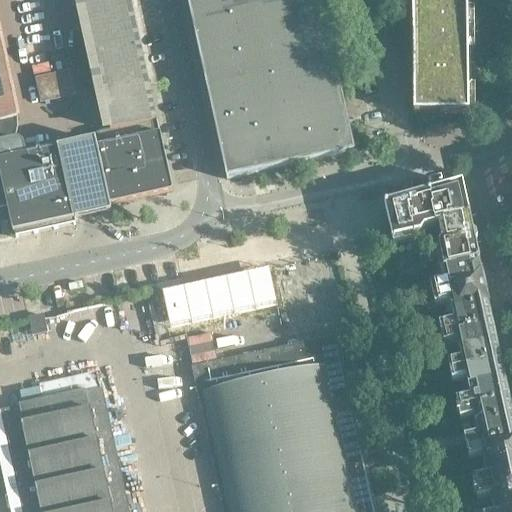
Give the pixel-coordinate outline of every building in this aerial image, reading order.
[(354,152),(320,0),(186,0),(191,20),(193,20),(199,46),(197,46),(226,181),(354,152)] [(468,35),(467,0),(412,0),(413,36),(468,35)] [(469,115),(468,35),(413,36),(414,115),(469,115)] [(107,207),(95,149),(94,142),(59,150),(57,143),(26,150),(24,145),(23,143),(21,142),(19,141),(16,141),(14,141),(16,132),(17,128),(17,118),(0,41),(0,169),(15,239),(75,225),(74,221),(111,213),(109,206),(107,207)] [(73,95),(68,74),(38,81),(42,102),(73,95)] [(172,193),(147,79),(116,86),(104,105),(110,131),(99,134),(97,135),(95,136),(94,138),(93,140),(94,142),(95,149),(107,207),(109,206),(172,193)] [(469,218),(462,186),(430,195),(434,213),(432,214),(435,228),(438,228),(441,224),(469,218)] [(435,228),(432,214),(434,213),(430,195),(407,202),(411,219),(415,238),(420,237),(424,231),(435,228)] [(415,238),(411,219),(407,202),(384,208),(392,243),(415,238)] [(474,241),(469,218),(441,224),(438,228),(442,245),(439,250),(474,241)] [(479,264),(474,241),(439,250),(444,272),(446,272),(478,264),(479,264)] [(483,286),(481,275),(480,275),(478,264),(446,272),(449,283),(430,287),(432,297),(483,286)] [(269,270),(161,293),(169,329),(277,305),(269,270)] [(83,289),(81,283),(68,286),(69,292),(83,289)] [(488,306),(483,286),(432,297),(435,308),(453,304),(455,313),(488,306)] [(491,326),(489,316),(487,307),(488,307),(488,306),(455,313),(458,323),(439,327),(441,337),(491,326)] [(45,330),(42,316),(33,318),(36,332),(45,330)] [(495,345),(491,326),(441,337),(443,346),(462,342),(464,351),(495,345)] [(372,511),(334,340),(194,371),(225,511),(372,511)] [(499,363),(495,345),(464,351),(466,361),(447,365),(449,374),(499,363)] [(504,382),(499,363),(449,374),(451,384),(470,380),(472,389),(504,382)] [(508,401),(504,382),(472,389),(474,399),(456,403),(458,412),(508,401)] [(127,511),(101,391),(85,394),(85,392),(19,407),(19,409),(0,413),(0,421),(20,511),(127,511)] [(511,420),(508,401),(458,412),(460,421),(478,417),(480,427),(511,420)] [(511,439),(511,420),(480,427),(483,436),(464,440),(466,450),(511,439)] [(511,439),(466,450),(468,459),(487,455),(489,465),(511,459),(511,439)] [(457,467),(453,452),(447,454),(450,468),(457,467)] [(511,480),(511,459),(489,465),(491,475),(472,479),(475,489),(511,480)] [(463,494),(459,479),(452,481),(456,495),(463,494)] [(511,502),(511,480),(475,489),(477,499),(496,495),(498,505),(511,502)] [(443,484),(446,497),(453,496),(451,483),(443,484)] [(466,508),(463,494),(456,495),(459,510),(466,508)] [(511,511),(511,502),(498,505),(499,511),(511,511)]
